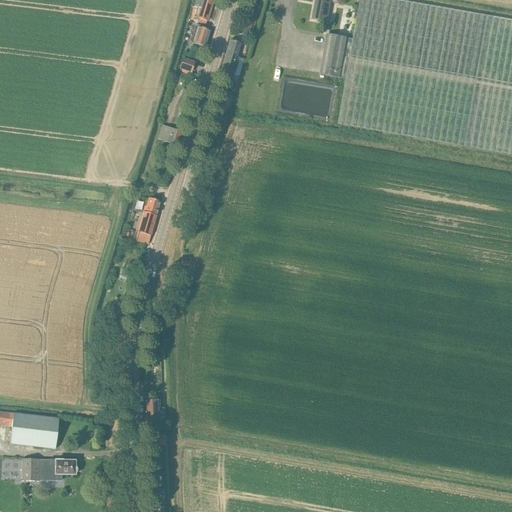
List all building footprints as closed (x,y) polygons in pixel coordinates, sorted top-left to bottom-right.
[(195,0),(194,7),(196,8),(194,18),(197,19),(206,21),(212,0),(195,0)] [(327,22),(330,0),(315,0),(312,19),(327,22)] [(511,19),(399,0),(359,0),(352,40),(346,38),(326,34),(319,74),(339,78),(346,79),(338,124),(511,155),(511,19)] [(242,22),(238,34),(249,37),(252,25),(253,19),(243,16),(242,22)] [(205,47),(210,31),(197,28),(193,43),(205,47)] [(229,41),(225,54),(236,57),(240,44),(240,42),(235,40),(234,42),(229,41)] [(221,90),(219,96),(228,99),(230,93),(234,81),(231,80),(233,73),(236,65),(238,58),(236,57),(225,54),(221,70),(227,71),(224,78),(221,90)] [(191,73),(194,63),(182,60),(179,70),(191,73)] [(215,99),(210,117),(214,118),(217,119),(218,114),(216,113),(218,108),(220,100),(215,99)] [(210,119),(205,137),(211,139),(216,121),(210,119)] [(177,147),(181,133),(162,126),(157,139),(177,147)] [(147,244),(159,203),(148,199),(143,214),(142,213),(136,232),(139,233),(136,241),(147,244)] [(128,228),(135,230),(137,223),(130,221),(128,228)] [(148,401),(145,401),(145,409),(145,410),(146,424),(152,424),(152,431),(156,431),(156,424),(157,424),(157,423),(157,420),(156,409),(159,409),(158,401),(156,401),(148,401)] [(54,450),(57,419),(0,413),(0,426),(11,427),(9,445),(54,450)] [(161,435),(151,436),(151,447),(164,447),(163,438),(163,435),(161,435)] [(54,461),(21,460),(21,480),(21,482),(61,482),(61,475),(74,476),(74,474),(76,473),(74,466),(74,462),(63,462),(63,461),(54,461)]
